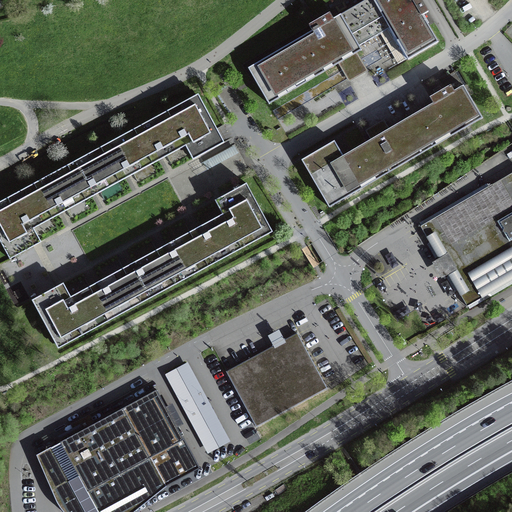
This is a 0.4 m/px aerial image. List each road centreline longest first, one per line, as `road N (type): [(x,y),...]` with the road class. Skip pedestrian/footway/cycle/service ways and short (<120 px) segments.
road 1 (residential): [(410,386),(228,94)]
road 2 (residential): [(285,0),(199,66),(0,163)]
road 3 (secondary): [(410,386),(195,511)]
road 4 (motorway): [(511,413),(379,493)]
road 5 (secondary): [(511,322),(410,386)]
